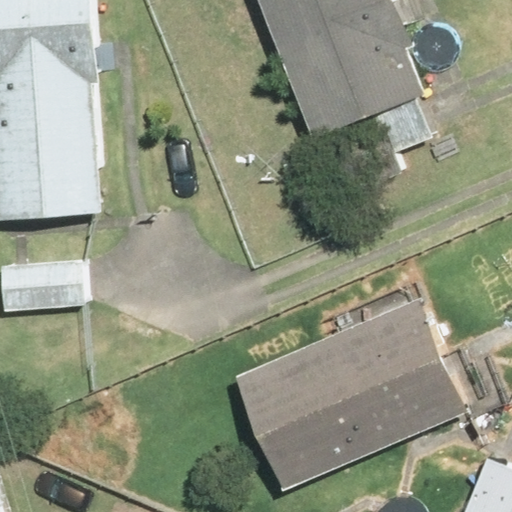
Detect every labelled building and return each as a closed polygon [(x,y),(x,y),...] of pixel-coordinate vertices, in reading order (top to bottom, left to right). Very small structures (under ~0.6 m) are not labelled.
[(0,0),(0,175),(2,216),(117,210),(105,0),(0,0)] [(410,0),(281,0),(333,127),(444,82),(410,0)] [(96,266),(15,261),(12,310),(93,315),(96,266)] [(486,412),(440,298),(252,375),(298,489),(486,412)] [(511,511),(511,410),(510,410),(508,410),(506,410),(503,411),(501,411),(499,412),(497,413),(495,415),(493,416),(491,417),(489,419),(488,421),(486,423),(485,425),(484,427),(483,429),(483,431),(482,433),(482,436),(482,438),(481,440),(482,443),(482,445),(483,447),(483,449),(484,452),(485,453),(487,455),(488,457),(490,459),(491,461),(493,462),(495,463),(474,511),(511,511)]
